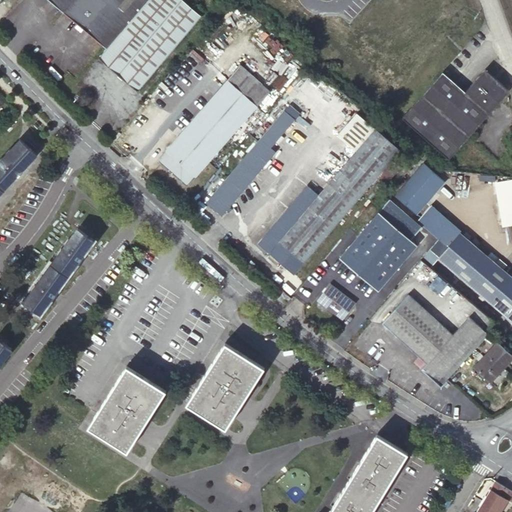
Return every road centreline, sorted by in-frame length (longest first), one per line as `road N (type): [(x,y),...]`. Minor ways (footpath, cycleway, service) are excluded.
road 1 (residential): [(148,199),(276,314),(470,445)]
road 2 (residential): [(148,199),(0,379)]
road 3 (residential): [(79,137),(35,222),(0,262)]
